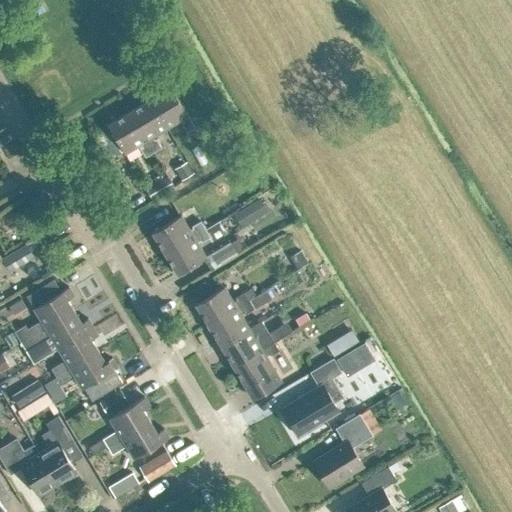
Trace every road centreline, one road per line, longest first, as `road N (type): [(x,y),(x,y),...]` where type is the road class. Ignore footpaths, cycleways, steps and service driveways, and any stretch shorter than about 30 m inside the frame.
road 1 (residential): [(237,445),(113,245),(89,239),(0,85)]
road 2 (residential): [(237,445),(119,511)]
